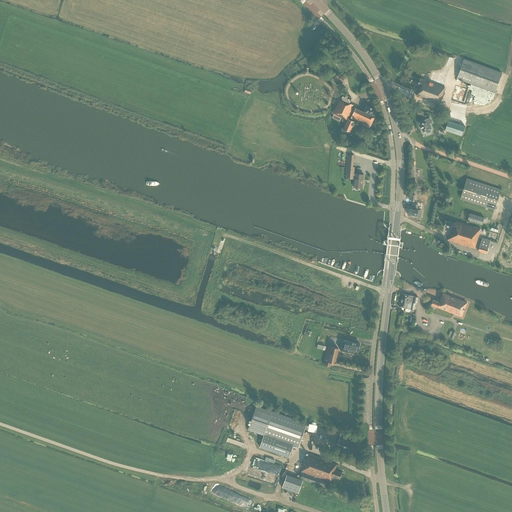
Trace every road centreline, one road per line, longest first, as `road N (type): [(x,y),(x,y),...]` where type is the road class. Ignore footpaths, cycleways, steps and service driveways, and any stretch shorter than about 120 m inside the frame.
road 1 (track): [(223,235),(382,290)]
road 2 (unclassified): [(382,290),(370,438)]
road 3 (primary): [(379,438),(388,291)]
road 4 (primary): [(398,208),(398,139),(383,88)]
road 5 (unclassified): [(376,91),(398,208)]
